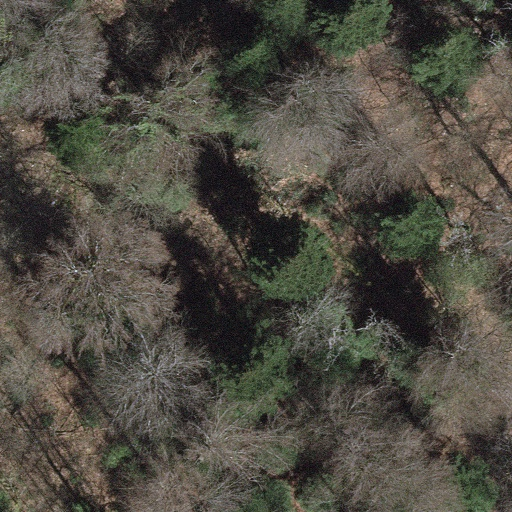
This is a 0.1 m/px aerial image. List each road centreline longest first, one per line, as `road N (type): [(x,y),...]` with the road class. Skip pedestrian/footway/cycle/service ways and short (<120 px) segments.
road 1 (track): [(0,200),(161,0)]
road 2 (track): [(46,141),(16,0)]
